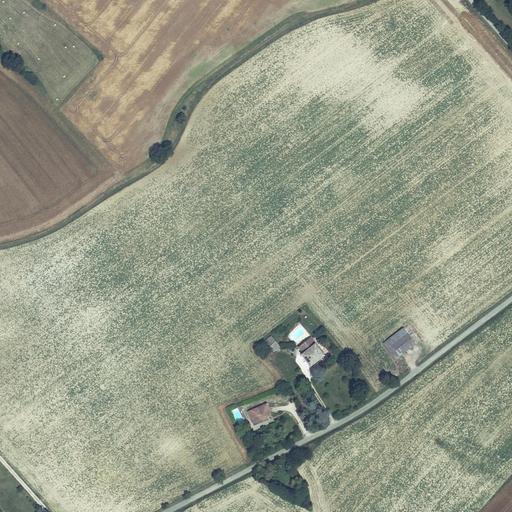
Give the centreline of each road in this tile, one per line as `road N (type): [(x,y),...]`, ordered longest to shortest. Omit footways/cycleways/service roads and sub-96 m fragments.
road 1 (track): [(0,247),(63,225),(157,166),(210,84),(290,26),(370,0)]
road 2 (tertiary): [(165,511),(355,414),(511,298)]
